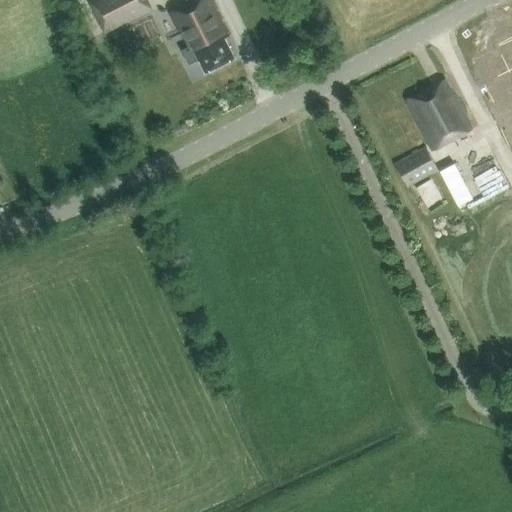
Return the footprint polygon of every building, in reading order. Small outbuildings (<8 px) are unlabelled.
[(90,1),(104,31),(153,8),(149,0),(89,0),(90,1)] [(224,37),(228,35),(209,0),(194,0),(170,13),(187,48),(181,51),(188,65),(199,60),(205,73),(234,58),(224,37)] [(475,111),(499,157),(511,150),(511,125),(511,122),(511,121),(511,71),(498,79),(510,102),(502,106),(498,99),(475,111)] [(431,149),(470,127),(445,78),(406,100),(431,149)] [(425,146),(394,163),(406,186),(437,170),(425,146)] [(455,163),(441,170),(458,206),(473,199),(455,163)]
